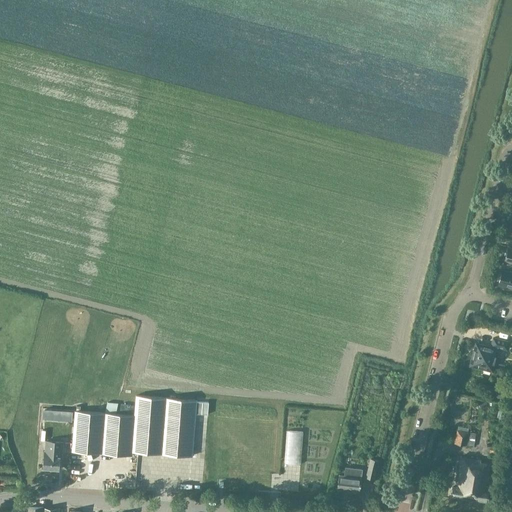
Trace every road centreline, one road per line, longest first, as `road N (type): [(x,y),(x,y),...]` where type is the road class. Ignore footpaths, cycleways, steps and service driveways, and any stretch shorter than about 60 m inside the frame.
road 1 (residential): [(0,249),(61,267),(23,425),(30,497)]
road 2 (residential): [(402,511),(448,318),(470,294)]
road 3 (tertiary): [(30,497),(201,511)]
road 4 (residential): [(470,294),(511,149)]
